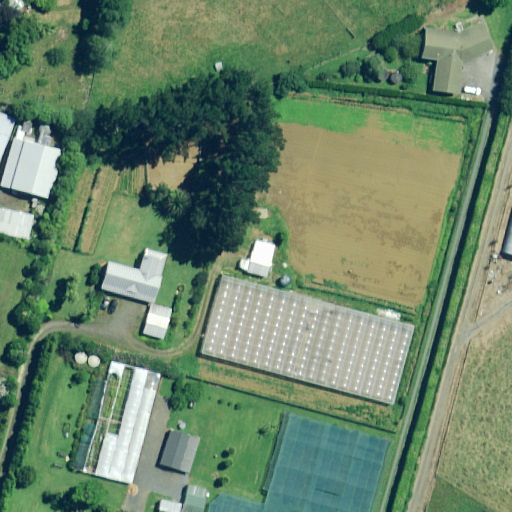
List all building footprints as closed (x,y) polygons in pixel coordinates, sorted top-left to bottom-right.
[(489,48),(478,23),(458,33),(449,33),(422,29),(418,59),(434,61),(430,91),(456,95),(459,64),(489,48)] [(0,154),(15,114),(0,108),(0,154)] [(40,122),(36,134),(47,138),(51,126),(40,122)] [(23,133),(14,130),(0,182),(0,186),(47,199),(61,152),(20,140),(23,133)] [(511,215),(502,253),(511,255),(511,215)] [(164,256),(142,251),(137,272),(105,263),(98,289),(151,304),(164,256)] [(270,258),(251,252),(248,261),(240,259),(237,270),(264,278),(270,258)] [(411,328),(220,277),(199,354),(391,405),(411,328)] [(170,311),(149,305),(141,334),(162,340),(170,311)] [(154,392),(142,389),(146,371),(110,362),(82,472),(130,485),(154,392)] [(71,366),(63,396),(61,400),(61,403),(45,463),(71,469),(96,373),(71,366)] [(186,473),(196,438),(167,429),(156,464),(186,473)] [(201,511),(206,490),(187,486),(181,511),(201,511)] [(177,511),(179,505),(160,500),(157,511),(163,511),(177,511)]
